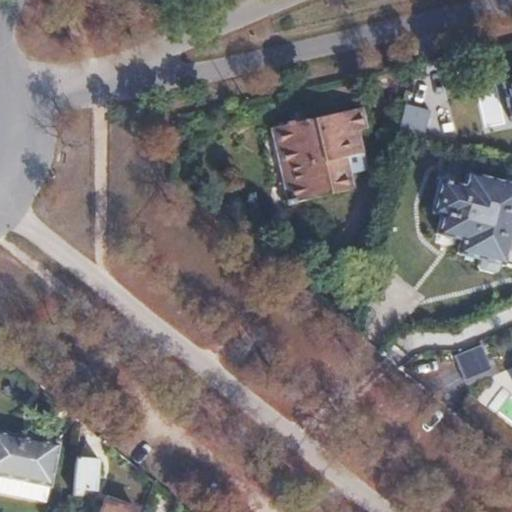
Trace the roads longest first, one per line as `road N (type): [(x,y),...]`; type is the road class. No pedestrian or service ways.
road 1 (residential): [(14,111),(511,0)]
road 2 (residential): [(0,204),(378,511)]
road 3 (residential): [(12,98),(253,0)]
